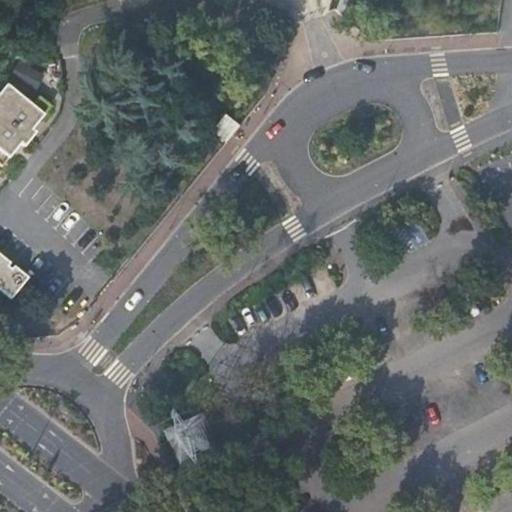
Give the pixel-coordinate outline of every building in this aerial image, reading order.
[(43,75),(19,62),(10,77),(34,91),(43,75)] [(0,165),(1,167),(19,143),(23,147),(35,132),(32,129),(51,106),(39,96),(32,105),(6,84),(0,91),(0,165)] [(227,115),(213,131),(227,142),(241,126),(227,115)] [(0,255),(0,291),(9,299),(26,277),(0,255)] [(199,416),(169,426),(178,453),(208,443),(199,416)]
